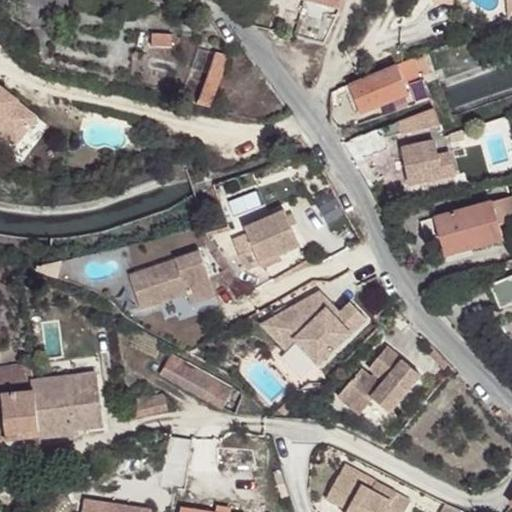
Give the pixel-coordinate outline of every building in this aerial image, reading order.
[(294,0),(335,12),(339,0),(294,0)] [(171,38),(153,38),(153,49),(171,50),(171,38)] [(196,103),(207,108),(228,56),(217,52),(196,103)] [(424,77),(427,76),(421,61),(397,71),(403,87),(424,77)] [(403,87),(397,71),(350,90),(360,117),(384,107),(380,96),(403,87)] [(40,119),(0,87),(0,129),(19,145),(40,119)] [(408,98),(403,87),(380,96),(384,107),(408,98)] [(439,112),(341,144),(355,168),(389,155),(387,145),(444,126),(439,112)] [(411,188),(455,176),(450,154),(437,157),(433,144),(403,150),(411,188)] [(511,219),(511,196),(421,222),(427,242),(442,238),(446,256),(503,240),(498,223),(511,219)] [(276,253),(277,257),(301,247),(286,212),(246,230),(248,235),(233,241),(245,271),(261,264),(260,260),(276,253)] [(216,296),(202,251),(130,274),(141,307),(187,293),(191,304),(216,296)] [(261,264),(277,257),(276,253),(260,260),(261,264)] [(511,280),(488,291),(498,315),(511,309),(511,280)] [(324,312),(328,308),(316,294),(270,319),(291,342),(312,364),(314,365),(362,321),(347,305),(335,315),(331,320),(324,312)] [(335,315),(328,308),(324,312),(331,320),(335,315)] [(291,342),(270,319),(258,326),(281,351),(291,342)] [(295,379),(312,364),(291,342),(281,351),(275,357),(295,379)] [(419,381),(387,352),(369,372),(378,380),(374,384),(360,372),(337,398),(358,418),(371,403),(387,417),(419,381)] [(158,371),(220,408),(230,390),(169,356),(158,371)] [(33,380),(31,364),(0,367),(0,399),(3,399),(2,395),(34,393),(33,380)] [(97,374),(33,380),(34,393),(38,438),(41,437),(72,434),(73,430),(104,424),(103,421),(101,403),(97,374)] [(230,390),(220,408),(234,415),(241,394),(231,388),(230,390)] [(38,438),(34,393),(2,395),(3,399),(3,411),(6,440),(38,438)] [(164,394),(127,399),(129,420),(169,410),(164,394)] [(347,471),(328,506),(340,511),(410,511),(413,507),(347,471)] [(451,511),(460,504),(446,498),(440,510),(445,511),(451,511)] [(146,511),(147,508),(86,499),(83,511),(146,511)]
